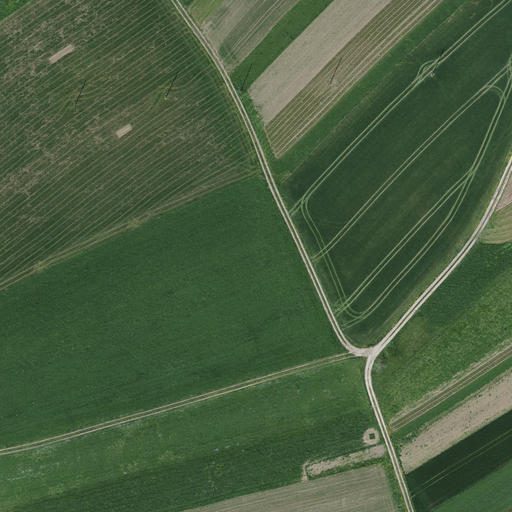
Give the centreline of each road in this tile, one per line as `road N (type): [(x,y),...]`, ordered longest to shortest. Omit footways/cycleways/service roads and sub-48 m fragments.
road 1 (track): [(345,353),(262,172),(247,121),(174,0)]
road 2 (track): [(511,158),(479,231),(369,355)]
road 3 (track): [(369,355),(363,378),(408,511)]
